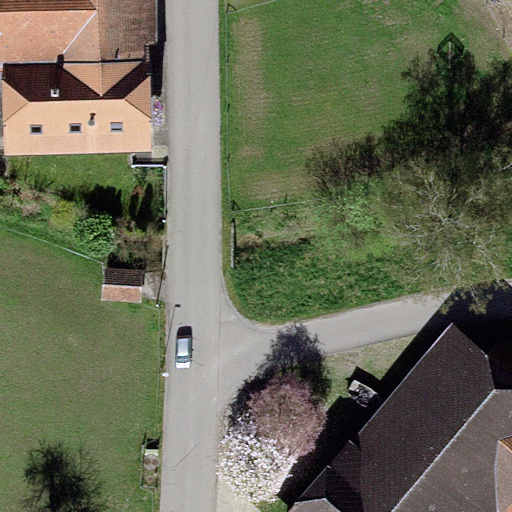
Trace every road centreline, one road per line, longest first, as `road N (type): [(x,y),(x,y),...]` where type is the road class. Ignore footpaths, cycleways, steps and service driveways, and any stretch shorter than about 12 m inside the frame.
road 1 (unclassified): [(194,350),(192,0)]
road 2 (residential): [(194,350),(325,339),(511,302)]
road 3 (unclassified): [(186,511),(194,350)]
